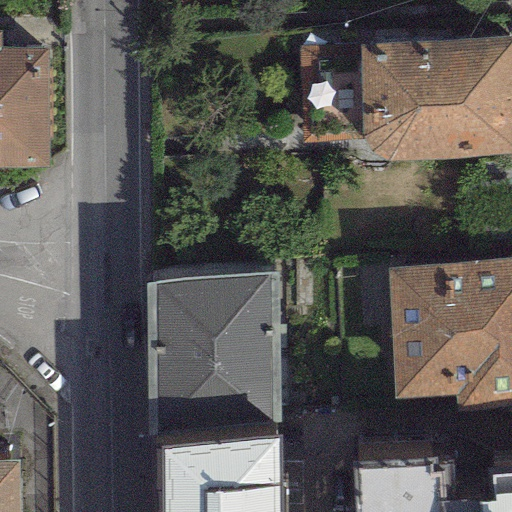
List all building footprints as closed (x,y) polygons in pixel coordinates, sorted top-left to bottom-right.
[(508,17),(350,21),(354,141),(511,136),(508,17)] [(59,31),(0,31),(0,163),(59,163),(59,31)] [(511,238),(387,241),(389,370),(511,367),(511,238)] [(165,273),(168,413),(276,411),(273,271),(165,273)] [(168,413),(170,511),(277,511),(276,411),(168,413)] [(511,511),(511,436),(498,438),(500,464),(453,467),(450,429),(363,435),(367,511),(511,511)] [(30,511),(31,440),(0,440),(0,511),(30,511)]
